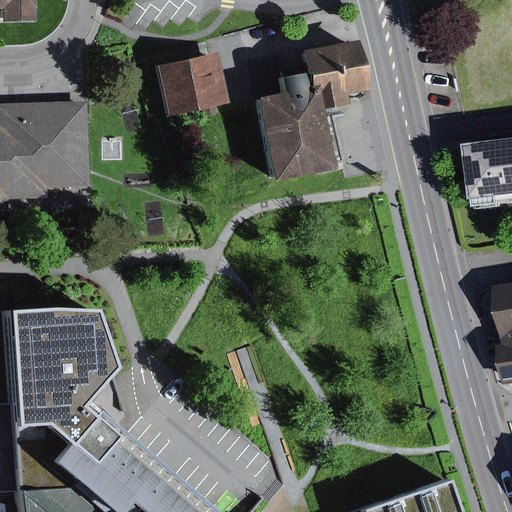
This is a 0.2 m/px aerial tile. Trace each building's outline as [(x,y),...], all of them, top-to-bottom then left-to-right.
[(0,0),(0,17),(33,17),(33,2),(34,2),(33,0),(0,0)] [(349,106),(347,92),(369,88),(361,40),(299,50),(302,72),(275,76),(278,96),(257,99),(270,175),(330,166),(321,111),(349,106)] [(215,49),(153,63),(165,120),(227,106),(215,49)] [(0,105),(1,126),(0,125),(0,211),(49,211),(49,189),(82,189),(81,104),(0,105)] [(511,138),(477,143),(484,198),(485,198),(487,209),(511,204),(511,195),(511,138)] [(511,282),(502,284),(511,341),(511,340),(511,282)] [(210,511),(79,399),(81,397),(92,384),(111,363),(86,304),(6,309),(11,385),(12,400),(0,400),(0,479),(0,488),(17,487),(18,511),(210,511)] [(466,511),(454,476),(367,505),(369,511),(466,511)]
